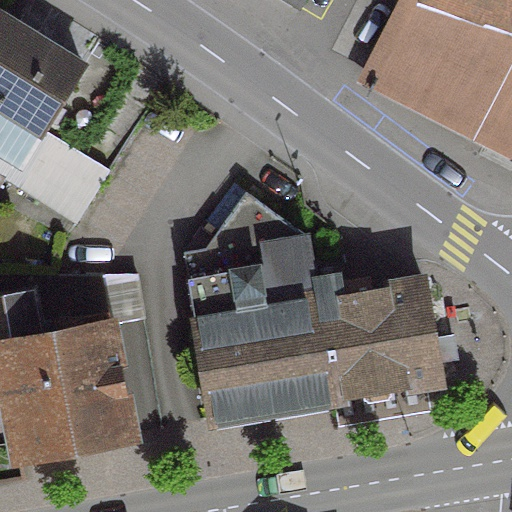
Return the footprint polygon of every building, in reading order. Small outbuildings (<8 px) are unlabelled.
[(280,0),(295,9),(299,0),(280,0)] [(488,137),(511,149),(511,0),(406,0),(368,76),(488,137)] [(16,169),(77,69),(0,21),(0,182),(11,166),(16,169)] [(178,253),(179,258),(205,419),(330,399),(310,279),(304,238),(240,192),(211,233),(214,247),(178,253)] [(51,275),(101,275),(119,275),(118,246),(52,244),(51,275)] [(330,399),(434,381),(417,283),(350,294),(349,289),(337,291),(334,275),(310,279),(330,399)] [(0,394),(12,457),(126,435),(106,326),(38,339),(28,290),(0,295),(0,394)]
